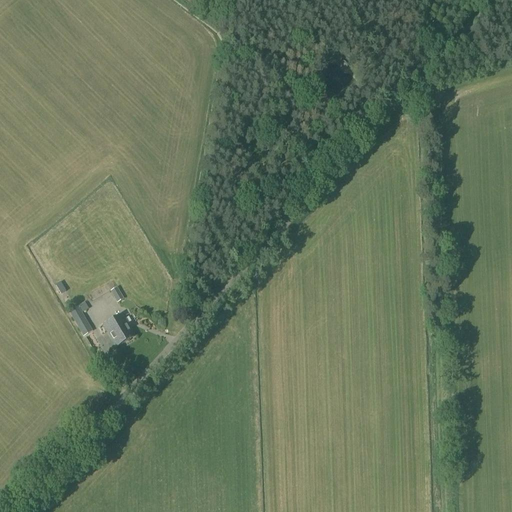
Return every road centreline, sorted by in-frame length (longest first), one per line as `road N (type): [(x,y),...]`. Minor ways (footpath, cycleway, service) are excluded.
road 1 (unclassified): [(17,511),(493,0)]
road 2 (track): [(419,78),(430,100),(441,325),(431,359),(439,511)]
